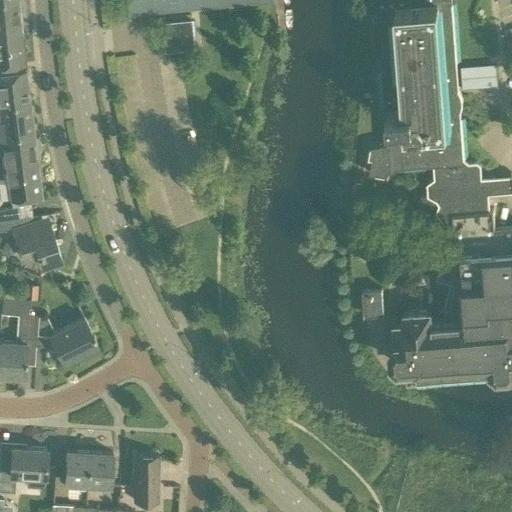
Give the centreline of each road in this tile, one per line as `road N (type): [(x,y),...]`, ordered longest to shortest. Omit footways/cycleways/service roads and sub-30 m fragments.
road 1 (secondary): [(303,511),(205,402),(130,274),(85,112),(73,0)]
road 2 (residential): [(44,0),(70,204),(139,360)]
road 3 (residential): [(139,360),(199,443),(193,511)]
road 4 (residential): [(0,409),(66,403),(139,360)]
